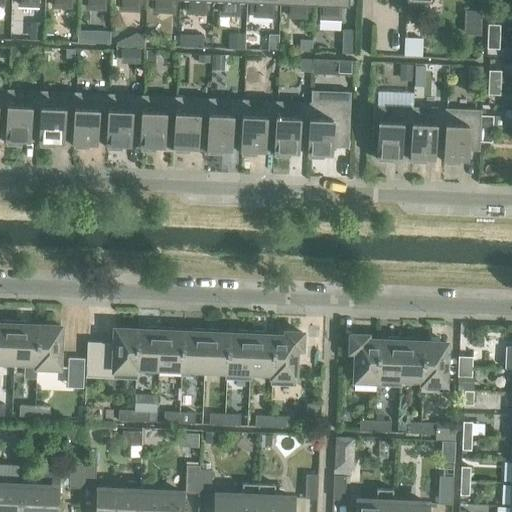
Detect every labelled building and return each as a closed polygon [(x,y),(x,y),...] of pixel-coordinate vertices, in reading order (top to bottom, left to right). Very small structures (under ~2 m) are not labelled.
[(103,0),(85,0),(86,8),(103,8),(103,0)] [(137,0),(119,0),(119,9),(137,10),(137,0)] [(170,0),(153,0),(153,11),(170,11),(170,0)] [(204,0),(186,0),(186,12),(204,13),(204,0)] [(238,1),(246,1),(246,0),(220,0),(220,13),(237,14),(238,1)] [(272,2),(280,2),(279,0),(246,0),(246,1),(254,1),(253,15),(271,16),(272,2)] [(305,3),(313,4),(313,0),(279,0),(280,2),(288,3),(287,16),(305,17),(305,3)] [(313,0),(313,4),(321,4),(321,18),(338,18),(339,5),(348,5),(347,0),(313,0)] [(30,24),(30,36),(41,37),(42,25),(30,24)] [(487,24),(487,36),(499,37),(499,25),(487,24)] [(95,31),(94,43),(109,44),(109,31),(95,31)] [(228,32),(228,48),(244,48),(245,33),(228,32)] [(179,34),(179,46),(191,47),(191,35),(179,34)] [(268,34),(267,50),(277,50),(278,34),(268,34)] [(499,37),(487,36),(486,49),(498,49),(499,37)] [(116,43),(116,46),(128,46),(128,37),(116,43)] [(403,38),(403,56),(421,56),(422,38),(403,38)] [(298,39),(297,52),(311,52),(312,39),(298,39)] [(341,42),(341,53),(354,54),(354,42),(341,42)] [(22,52),(22,46),(10,46),(10,56),(17,57),(22,52)] [(65,48),(65,57),(74,58),(74,49),(65,48)] [(130,48),(130,63),(139,63),(139,49),(130,48)] [(146,49),(145,63),(155,63),(155,50),(146,49)] [(211,55),(210,70),(226,71),(227,55),(211,55)] [(263,57),(263,63),(270,70),(276,71),(277,58),(263,57)] [(300,58),(299,70),(311,71),(312,59),(300,58)] [(335,60),(334,74),(352,75),(353,61),(335,60)] [(400,64),(399,80),(411,80),(412,65),(400,64)] [(415,66),(415,75),(424,75),(424,66),(415,66)] [(467,66),(467,76),(482,77),(482,66),(467,66)] [(488,70),(488,82),(500,83),(500,71),(488,70)] [(500,83),(488,82),(487,94),(499,95),(500,83)] [(21,131),(39,132),(40,132),(42,90),(8,89),(6,131),(5,131),(5,144),(20,144),(21,131)] [(54,133),(73,134),(75,92),(42,90),(40,132),(39,132),(38,145),(54,146),(54,133)] [(308,144),(307,156),(322,157),(323,147),(348,148),(350,92),(311,90),(310,102),(308,144)] [(88,134),(106,135),(107,135),(109,93),(75,92),(73,134),(72,146),(87,147),(88,134)] [(121,136),(140,136),(142,95),(109,93),(107,135),(106,135),(106,148),(121,148),(121,136)] [(155,137),(173,138),(174,138),(176,96),(142,95),(140,136),(139,149),(154,150),(155,137)] [(189,138),(207,139),(208,139),(209,98),(176,96),(174,138),(173,138),(173,151),(188,151),(189,138)] [(222,140),(240,141),(241,141),(243,99),(209,98),(208,139),(207,139),(206,152),(222,153),(222,140)] [(256,141),(274,142),(275,142),(276,101),(243,99),(241,141),(240,141),(240,154),(255,154),(256,141)] [(289,143),(308,144),(310,102),(276,101),(275,142),(274,142),(273,155),(289,156),(289,143)] [(392,147),(410,148),(411,148),(413,106),(372,105),(370,149),(376,149),(376,159),(391,160),(392,147)] [(425,149),(444,149),(446,108),(413,106),(411,148),(410,148),(409,161),(425,161),(425,149)] [(444,149),(443,162),(458,163),(459,150),(479,151),(479,142),(480,128),(480,115),(480,109),(446,108),(444,149)] [(493,116),(480,115),(480,128),(492,129),(493,116)] [(491,142),(492,129),(480,128),(479,142),(491,142)] [(0,361),(13,362),(15,321),(1,320),(1,324),(0,323),(0,361)] [(13,362),(35,363),(36,363),(38,325),(28,325),(29,321),(15,321),(13,362)] [(36,363),(35,363),(35,366),(58,367),(60,326),(56,326),(56,325),(42,325),(41,325),(38,325),(36,363)] [(135,367),(136,367),(158,368),(160,327),(146,326),(146,330),(137,329),(135,367)] [(158,368),(181,369),(182,331),(173,331),(173,328),(160,327),(158,368)] [(136,371),(136,367),(135,367),(137,329),(133,329),(119,328),(119,329),(114,329),(113,370),(136,371)] [(181,369),(203,370),(205,329),(191,328),(191,332),(182,331),(181,369)] [(203,370),(226,371),(228,333),(219,333),(219,329),(205,329),(203,370)] [(226,371),(249,372),(251,331),(237,330),(237,334),(228,333),(226,371)] [(249,372),(271,373),(272,373),(273,335),(264,335),(264,331),(251,331),(249,372)] [(272,373),(271,373),(270,384),(294,385),(295,348),(301,349),(302,333),(285,332),(285,336),(273,335),(272,373)] [(377,381),(377,377),(376,377),(378,340),(366,339),(366,335),(350,335),(349,351),(355,351),(354,380),(377,381)] [(376,377),(377,377),(399,378),(401,337),(387,337),(387,340),(378,340),(376,377)] [(399,378),(421,379),(422,379),(424,342),(414,341),(415,338),(401,337),(399,378)] [(422,379),(421,379),(421,383),(444,384),(446,343),(441,343),(442,342),(427,341),(427,342),(424,342),(422,379)] [(457,356),(457,366),(471,366),(471,356),(457,356)] [(68,372),(83,373),(84,358),(69,358),(68,372)] [(457,366),(457,376),(471,376),(471,366),(457,366)] [(464,390),(463,405),(472,405),(473,391),(464,390)] [(18,416),(33,417),(34,406),(19,405),(18,416)] [(34,406),(33,417),(49,417),(49,406),(34,406)] [(118,420),(133,421),(133,410),(118,409),(118,420)] [(133,410),(133,421),(148,422),(148,411),(133,410)] [(163,422),(178,423),(179,412),(164,411),(163,422)] [(179,412),(178,423),(194,424),(194,412),(179,412)] [(209,424),(224,425),(224,414),(209,413),(209,424)] [(224,414),(224,425),(239,426),(239,414),(224,414)] [(254,426),(269,427),(270,416),(255,415),(254,426)] [(270,416),(269,427),(285,427),(285,416),(270,416)] [(375,420),(374,431),(389,432),(390,421),(375,420)] [(405,433),(420,433),(420,422),(405,421),(405,433)] [(435,434),(435,440),(454,441),(455,421),(436,421),(435,423),(435,434)] [(462,421),(462,436),(471,436),(471,422),(462,421)] [(420,422),(420,433),(435,434),(435,423),(420,422)] [(66,428),(66,443),(79,443),(80,428),(66,428)] [(121,430),(121,445),(139,445),(139,431),(121,430)] [(204,431),(204,443),(216,443),(217,431),(204,431)] [(260,433),(260,446),(270,447),(271,434),(260,433)] [(335,436),(333,469),(352,470),(353,437),(335,436)] [(471,436),(462,436),(461,450),(470,450),(471,436)] [(81,460),(81,464),(80,488),(94,488),(95,461),(81,460)] [(68,487),(80,488),(81,464),(69,463),(68,487)] [(184,492),(198,493),(199,469),(199,465),(185,464),(184,492)] [(460,466),(460,481),(469,481),(469,467),(460,466)] [(22,473),(21,485),(20,511),(53,511),(55,488),(55,486),(58,487),(59,470),(37,469),(37,474),(22,473)] [(199,469),(198,493),(210,493),(211,469),(199,469)] [(304,498),(316,498),(317,474),(305,474),(304,498)] [(332,499),(344,500),(345,476),(333,475),(332,499)] [(437,504),(451,504),(452,476),(439,476),(437,504)] [(469,481),(460,481),(459,495),(468,495),(469,481)] [(256,511),(258,484),(241,483),(241,495),(216,494),(216,495),(217,495),(216,511),(256,511)] [(20,511),(21,485),(0,484),(0,511),(20,511)] [(258,484),(256,511),(289,511),(291,498),(291,497),(274,496),(274,484),(258,484)] [(138,511),(139,490),(98,488),(98,490),(99,490),(97,511),(138,511)] [(391,511),(392,501),(392,489),(376,489),(375,501),(358,500),(358,501),(357,511),(391,511)] [(139,490),(138,511),(179,511),(180,493),(180,492),(139,490)] [(392,501),(391,511),(424,511),(425,504),(425,503),(392,501)]
